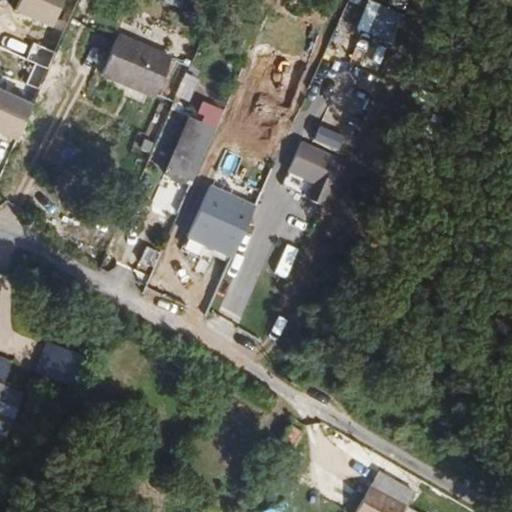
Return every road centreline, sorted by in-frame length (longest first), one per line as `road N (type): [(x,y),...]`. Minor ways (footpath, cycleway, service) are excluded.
road 1 (unclassified): [(211,347),(308,408),(511,511)]
road 2 (unclassified): [(211,347),(275,203),(264,198),(336,50)]
road 3 (unclassified): [(0,237),(211,347)]
